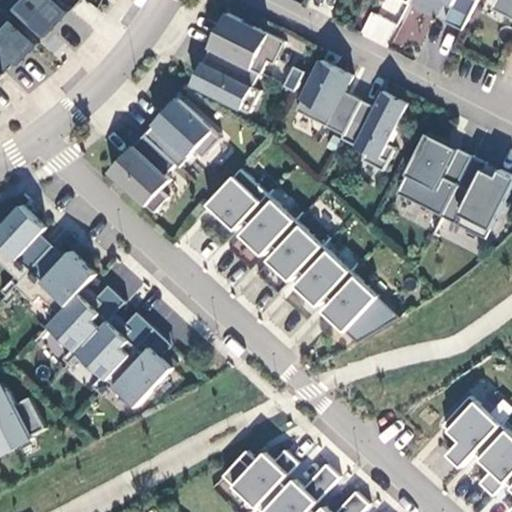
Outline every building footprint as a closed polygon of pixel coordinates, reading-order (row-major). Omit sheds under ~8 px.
[(71,11),(59,0),(24,0),(25,0),(17,9),(47,37),(71,11)] [(390,44),(418,55),(434,12),(401,0),(383,0),(381,7),(401,15),(390,44)] [(444,0),(445,0),(447,0),(455,4),(446,21),(464,30),(478,0),(444,0)] [(511,0),(500,0),(497,7),(511,15),(511,0)] [(0,47),(16,62),(20,65),(40,43),(0,6),(0,47)] [(386,47),(397,24),(371,11),(359,34),(386,47)] [(212,48),(262,74),(263,74),(270,61),(276,64),(287,42),(230,13),(212,48)] [(0,67),(6,73),(16,62),(0,47),(0,67)] [(212,48),(194,84),(252,113),(263,90),(255,87),(262,74),(212,48)] [(323,60),(298,110),(346,135),(363,99),(347,91),(355,76),(323,60)] [(286,86),(296,91),(302,78),(292,73),(286,86)] [(363,99),(346,135),(344,138),(369,151),(365,160),(386,170),(397,147),(390,143),(410,103),(385,91),(377,106),(363,99)] [(443,215),(474,155),(429,133),(399,193),(443,215)] [(178,164),(146,135),(112,171),(157,212),(171,198),(163,190),(173,180),(167,175),(178,164)] [(474,155),(443,215),(488,238),(511,190),(511,174),(500,169),(498,174),(485,168),(487,162),(474,155)] [(500,169),(487,162),(485,168),(498,174),(500,169)] [(247,220),(251,215),(270,194),(243,169),(210,204),(238,230),(247,220)] [(265,255),(274,245),(279,240),(298,220),(270,194),(251,215),(257,220),(252,225),(243,234),(265,255)] [(251,215),(247,220),(252,225),(257,220),(251,215)] [(270,260),(293,281),(302,271),(306,266),(325,245),(298,220),(279,240),(284,245),(279,250),(270,260)] [(279,240),(274,245),(279,250),(284,245),(279,240)] [(55,245),(51,250),(63,261),(68,256),(55,245)] [(320,306),(329,296),(334,291),(353,271),(325,245),(306,266),(312,271),(307,276),(298,285),(320,306)] [(42,295),(62,313),(98,274),(73,250),(68,256),(63,261),(51,250),(18,285),(36,302),(42,295)] [(306,266),(302,271),(307,276),(312,271),(306,266)] [(353,271),(334,291),(339,296),(335,301),(326,311),(348,331),(380,296),(353,271)] [(20,293),(15,289),(4,300),(10,305),(20,293)] [(334,291),(329,296),(335,301),(339,296),(334,291)] [(175,368),(164,357),(159,353),(170,341),(157,328),(110,379),(100,390),(105,395),(115,384),(139,407),(175,368)] [(175,345),(170,341),(159,353),(164,357),(175,345)] [(0,454),(5,452),(6,454),(35,438),(34,436),(48,428),(31,397),(18,404),(6,383),(0,386),(0,454)] [(451,454),(464,467),(477,453),(504,424),(472,396),(445,425),(463,441),(451,454)] [(496,496),(508,482),(511,477),(511,432),(504,424),(477,453),(494,470),(482,483),(496,496)] [(278,488),(284,482),(301,463),(288,450),(278,460),(268,452),(260,460),(254,467),(249,462),(255,455),(250,450),(226,475),(260,507),(278,488)] [(260,460),(255,455),(249,462),(254,467),(260,460)] [(310,511),(313,509),(343,477),(329,464),(307,488),(298,479),(290,487),(284,494),(278,488),(260,507),(265,511),(310,511)] [(290,487),(284,482),(278,488),(284,494),(290,487)] [(364,511),(372,504),(358,491),(339,511),(333,511),(327,506),(321,511),(364,511)]
